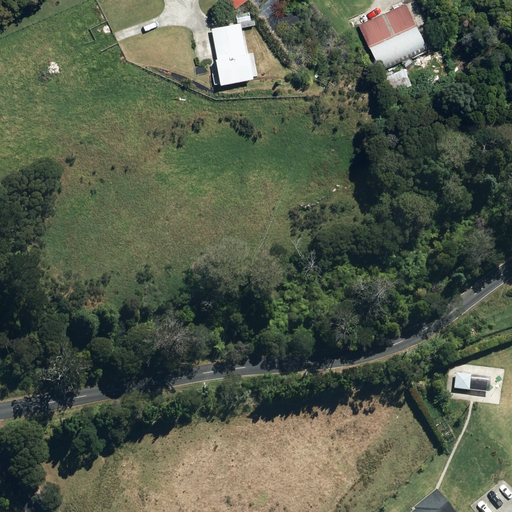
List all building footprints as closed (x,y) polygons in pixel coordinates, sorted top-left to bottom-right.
[(224,0),(233,11),(247,0),(224,0)] [(357,25),(379,72),(425,50),(404,3),(357,25)] [(241,25),(209,31),(220,87),(251,80),(241,25)] [(380,73),(384,81),(401,73),(397,65),(380,73)] [(386,85),(390,92),(408,83),(404,76),(386,85)] [(410,131),(420,131),(420,121),(410,121),(410,131)] [(473,375),(455,374),(454,390),(472,391),(473,375)] [(443,489),(452,504),(469,494),(460,479),(443,489)] [(454,511),(436,488),(414,506),(416,510),(413,511),(454,511)]
